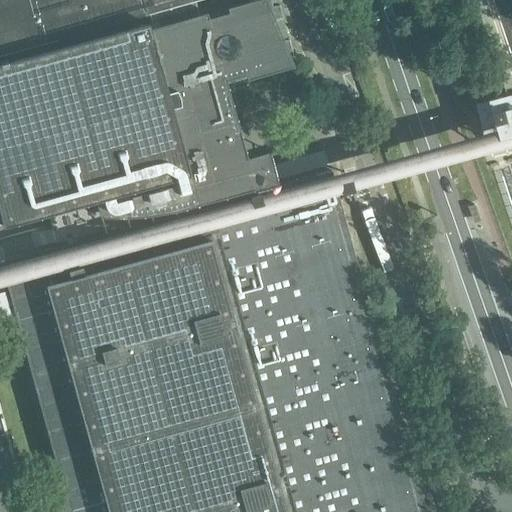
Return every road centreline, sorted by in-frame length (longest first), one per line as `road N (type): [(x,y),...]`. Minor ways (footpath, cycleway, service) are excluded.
road 1 (unclassified): [(301,0),(469,488),(511,505)]
road 2 (primary): [(511,384),(379,0)]
